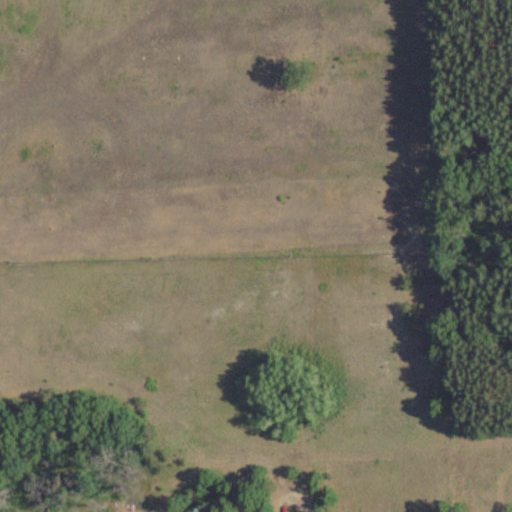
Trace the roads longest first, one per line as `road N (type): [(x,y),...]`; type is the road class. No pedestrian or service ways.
road 1 (residential): [(284,437),(315,456),(425,442),(511,442)]
road 2 (residential): [(173,511),(284,437)]
